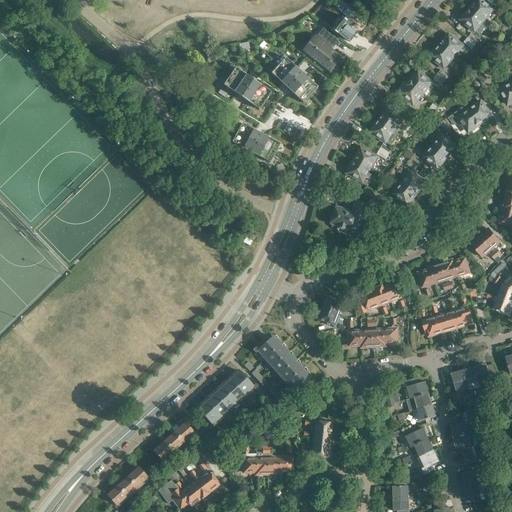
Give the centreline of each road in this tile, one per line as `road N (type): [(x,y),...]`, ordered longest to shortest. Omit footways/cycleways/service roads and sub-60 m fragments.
road 1 (residential): [(286,217),(192,159),(142,73),(70,0)]
road 2 (residential): [(297,295),(324,276),(402,254),(477,162),(511,135)]
road 3 (tertiary): [(433,0),(312,164)]
road 4 (tertiary): [(195,370),(81,477)]
road 5 (residential): [(459,511),(432,359)]
